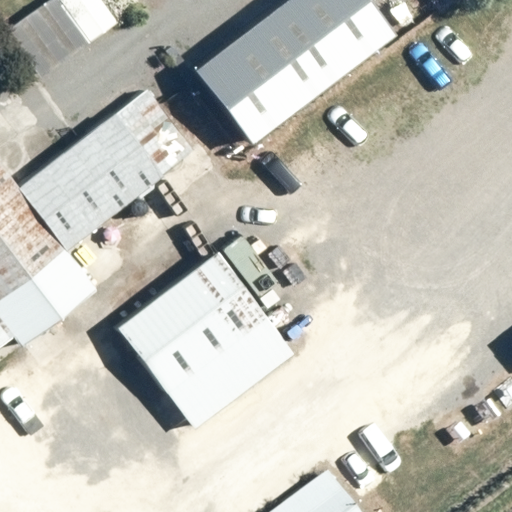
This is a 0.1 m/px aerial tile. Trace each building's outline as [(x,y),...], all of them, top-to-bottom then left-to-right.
[(113,21),(98,0),(39,0),(0,27),(0,28),(33,76),(113,21)] [(439,1),(438,0),(271,0),(186,65),(247,145),(439,1)] [(191,148),(118,54),(54,104),(76,132),(15,180),(0,160),(0,340),(8,334),(17,346),(92,288),(62,249),(191,148)] [(288,352),(209,249),(111,324),(189,427),(288,352)] [(354,511),(323,469),(266,511),(354,511)]
